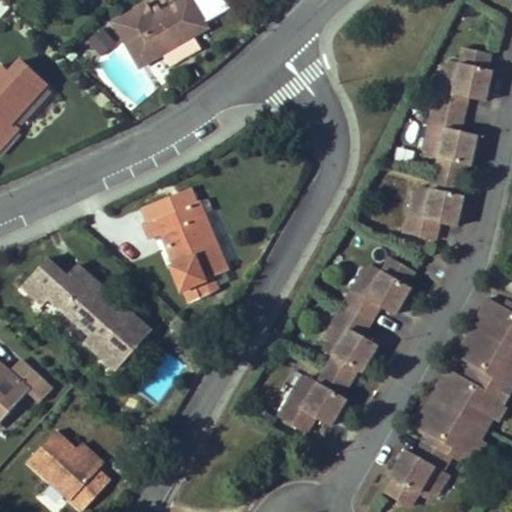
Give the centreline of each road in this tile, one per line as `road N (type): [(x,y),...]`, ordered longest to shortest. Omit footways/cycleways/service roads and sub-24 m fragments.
road 1 (unclassified): [(274,50),(327,116),(334,148),(322,195),(132,511)]
road 2 (residential): [(0,212),(118,163),(209,107),(274,50)]
